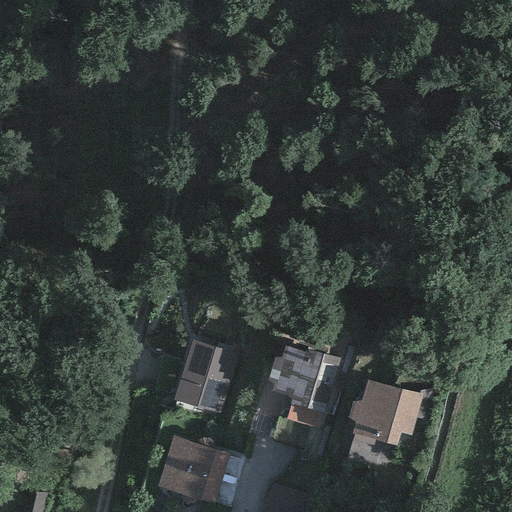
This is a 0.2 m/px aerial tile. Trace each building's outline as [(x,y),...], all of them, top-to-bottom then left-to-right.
[(240,352),(192,338),(174,399),(222,413),(240,352)] [(339,359),(307,349),(306,353),(284,346),(280,359),(274,357),(267,381),(274,383),(271,391),(291,398),(289,403),(290,404),(322,414),(331,417),(339,392),(330,388),(339,359)] [(422,395),(367,380),(360,403),(352,401),(347,419),(356,421),(351,433),(397,446),(400,433),(411,436),(422,395)] [(317,429),(322,414),(290,404),(286,419),(317,429)] [(172,436),(165,461),(221,479),(229,453),(172,436)] [(214,503),(221,479),(165,461),(157,486),(214,503)] [(299,511),(305,486),(270,479),(262,511),(299,511)]
